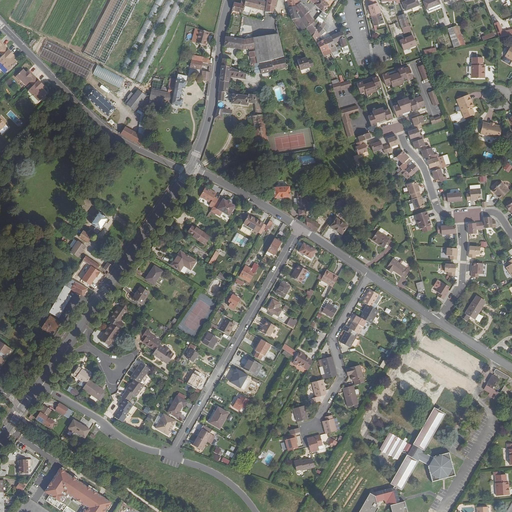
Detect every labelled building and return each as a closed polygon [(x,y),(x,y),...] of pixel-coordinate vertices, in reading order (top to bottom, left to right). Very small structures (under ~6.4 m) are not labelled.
[(137,0),(110,0),(83,54),(105,64),(137,0)] [(156,0),(120,72),(126,75),(164,0),(156,0)] [(167,0),(128,76),(135,79),(175,0),(167,0)] [(176,0),(136,80),(142,83),(184,0),(176,0)] [(186,0),(180,11),(188,15),(195,0),(186,0)] [(196,0),(189,15),(196,19),(206,0),(196,0)] [(234,2),(232,10),(243,13),(244,6),(246,1),(242,0),(241,0),(241,4),(234,2)] [(255,0),(256,0),(255,0),(245,0),(246,1),(244,6),(264,11),(265,3),(261,1),(260,0),(255,0)] [(273,13),(275,0),(267,0),(266,12),(273,13)] [(329,5),(322,0),(319,0),(315,5),(323,12),(318,17),(323,20),(324,21),(327,15),(323,12),(329,5)] [(342,0),(334,15),(338,15),(346,0),(342,0)] [(417,0),(409,0),(402,3),(406,11),(419,5),(417,0)] [(438,0),(427,0),(424,2),(426,9),(440,4),(438,0)] [(304,5),(300,3),(295,6),(297,13),(300,17),(300,18),(304,16),(308,13),(309,11),(304,5)] [(377,3),(370,5),(368,6),(371,15),(380,13),(377,3)] [(289,7),(291,16),(292,20),(293,20),(300,17),(297,13),(295,6),(289,7)] [(304,16),(300,18),(304,24),(306,28),(315,40),(321,36),(318,33),(319,33),(316,30),(315,29),(313,25),(312,24),(314,22),(308,13),(304,16)] [(371,15),(374,25),(376,25),(384,23),(380,13),(371,15)] [(409,26),(404,14),(400,15),(403,27),(404,28),(409,26)] [(304,24),(300,18),(300,17),(293,20),(300,32),(302,31),(300,27),(304,24)] [(324,21),(323,20),(315,29),(316,30),(319,26),(320,27),(323,22),(324,21)] [(494,23),(499,38),(511,34),(511,28),(502,31),(499,21),(494,23)] [(453,27),(460,46),(465,45),(457,25),(453,27)] [(319,26),(316,30),(319,33),(318,33),(321,36),(325,32),(323,29),(320,27),(319,26)] [(448,29),(455,47),(460,46),(453,27),(448,29)] [(209,32),(200,29),(196,43),(205,46),(209,32)] [(342,32),(331,37),(334,43),(340,41),(341,45),(336,48),(337,50),(342,48),(348,46),(347,45),(345,37),(342,32)] [(269,36),(253,38),(255,48),(255,51),(257,63),(273,59),(283,57),(278,34),(269,36)] [(413,35),(400,40),(404,50),(417,45),(413,35)] [(245,39),(239,38),(226,36),(224,46),(244,49),(252,48),(255,48),(253,38),(245,39)] [(334,43),(331,37),(326,40),(332,52),(337,50),(336,48),(334,43)] [(95,63),(49,39),(40,56),(86,80),(95,63)] [(326,40),(317,43),(324,56),(332,52),(326,40)] [(4,55),(0,58),(0,61),(9,71),(17,63),(14,59),(15,58),(13,56),(14,55),(9,50),(4,55)] [(310,67),(307,58),(298,61),(298,63),(299,64),(296,65),(297,69),(300,68),(300,70),(310,67)] [(482,58),(473,58),(473,66),(472,66),(471,66),(471,78),(484,78),(484,66),(482,66),(482,58)] [(222,66),(231,67),(232,60),(223,59),(222,66)] [(274,61),(277,70),(286,67),(284,59),(274,61)] [(202,63),(192,61),(191,67),(201,69),(202,65),(210,66),(209,73),(203,72),(202,80),(209,81),(210,72),(211,64),(208,64),(202,63)] [(274,61),(259,65),(261,74),(274,71),(274,70),(277,70),(274,61)] [(125,78),(98,64),(93,74),(120,88),(125,78)] [(425,64),(418,67),(424,80),(430,78),(425,64)] [(231,67),(222,66),(220,80),(229,81),(229,76),(245,79),(246,73),(231,67)] [(387,73),(382,75),(386,86),(391,84),(392,87),(403,83),(401,80),(406,78),(407,81),(412,79),(408,67),(403,69),(402,68),(397,70),(398,73),(389,76),(387,73)] [(30,82),(35,77),(30,72),(29,73),(28,71),(26,73),(23,69),(15,77),(19,81),(20,80),(26,86),(30,82)] [(150,100),(149,104),(171,108),(171,107),(172,107),(173,104),(181,106),(183,99),(180,99),(183,88),(185,88),(187,77),(184,76),(182,81),(176,79),(175,87),(173,93),(171,104),(150,100)] [(362,81),(357,83),(360,93),(366,91),(367,95),(377,91),(375,88),(381,86),(377,76),(372,78),(373,81),(363,85),(362,81)] [(34,86),(28,91),(39,101),(47,93),(43,89),(45,88),(43,87),(44,86),(39,80),(34,86)] [(232,83),(229,81),(220,80),(219,91),(225,92),(228,92),(229,87),(231,87),(232,83)] [(340,83),(332,85),(334,91),(341,89),(341,90),(352,87),(350,80),(340,84),(340,83)] [(112,97),(114,94),(107,89),(105,91),(112,97)] [(171,104),(173,93),(168,92),(152,89),(150,100),(171,104)] [(94,90),(88,97),(108,116),(115,108),(94,90)] [(131,100),(128,98),(125,102),(135,110),(146,96),(139,90),(135,95),(131,100)] [(435,90),(429,93),(434,106),(440,104),(435,90)] [(249,95),(233,94),(232,103),(248,105),(248,102),(255,103),(256,95),(249,95)] [(469,94),(457,99),(461,111),(462,111),(465,118),(475,114),(472,107),(473,106),(469,94)] [(398,104),(393,106),(397,117),(402,116),(401,112),(411,109),(412,112),(417,110),(417,109),(424,106),(420,96),(413,99),(409,101),(408,98),(397,101),(398,104)] [(357,106),(340,111),(348,137),(354,135),(350,122),(351,121),(349,115),(359,112),(357,106)] [(373,114),(368,116),(371,126),(377,124),(376,121),(385,118),(387,121),(392,119),(388,109),(383,111),(382,108),(372,112),(373,114)] [(232,111),(217,109),(215,118),(222,119),(223,117),(223,113),(231,114),(232,114),(232,111)] [(457,121),(464,119),(461,111),(450,115),(452,121),(456,119),(457,121)] [(267,140),(266,137),(266,131),(263,115),(255,116),(247,118),(251,143),(267,140)] [(412,119),(415,129),(417,129),(422,127),(421,124),(424,123),(422,116),(412,119)] [(433,117),(430,118),(430,119),(432,125),(442,121),(440,116),(434,119),(433,117)] [(502,127),(495,125),(490,123),(483,122),(480,134),(499,138),(502,127)] [(126,127),(121,134),(142,146),(145,128),(140,127),(138,134),(126,127)] [(416,137),(417,141),(422,139),(424,139),(422,135),(420,136),(417,129),(415,129),(408,132),(410,139),(416,137)] [(357,137),(359,142),(362,141),(370,138),(369,133),(357,137)] [(389,145),(386,146),(388,152),(392,151),(390,147),(399,144),(396,136),(387,139),(389,145)] [(424,151),(430,149),(429,145),(425,146),(422,139),(417,141),(413,142),(415,150),(422,147),(424,151)] [(359,142),(356,143),(357,147),(355,147),(357,155),(367,151),(365,144),(363,144),(362,141),(359,142)] [(388,152),(386,146),(382,147),(380,142),(370,145),(373,152),(383,149),(384,154),(388,152)] [(424,151),(421,151),(423,159),(431,156),(432,160),(437,158),(439,158),(437,154),(433,155),(431,148),(430,149),(424,151)] [(399,167),(402,170),(407,165),(404,162),(409,158),(402,151),(396,158),(402,164),(399,167)] [(302,165),(314,163),(313,154),(301,156),(302,165)] [(432,160),(427,162),(429,169),(435,167),(436,170),(441,169),(443,168),(442,165),(439,165),(437,158),(432,160)] [(511,166),(507,163),(503,169),(508,173),(511,168),(511,166)] [(409,168),(407,165),(402,170),(405,172),(406,171),(411,177),(418,169),(413,164),(409,168)] [(436,170),(432,172),(435,181),(439,179),(441,182),(447,180),(446,177),(443,178),(441,169),(436,170)] [(410,195),(411,194),(420,192),(420,191),(418,184),(417,184),(416,182),(407,185),(410,195)] [(502,182),(492,191),(500,199),(509,191),(502,182)] [(289,187),(274,188),(275,198),(290,197),(289,187)] [(209,206),(213,208),(218,199),(215,197),(217,194),(212,191),(212,192),(210,191),(205,188),(200,197),(211,203),(209,206)] [(470,194),(467,194),(467,201),(478,200),(478,198),(481,198),(480,189),(470,190),(470,194)] [(307,226),(304,192),(297,193),(297,198),(298,205),(299,215),(304,215),(305,224),(307,226)] [(462,201),(462,193),(444,194),(444,201),(448,201),(448,202),(462,201)] [(421,197),(413,199),(412,199),(415,210),(424,207),(423,204),(424,203),(422,196),(421,197)] [(228,201),(219,197),(218,199),(211,211),(220,217),(223,212),(229,216),(235,206),(231,204),(232,202),(228,200),(228,201)] [(427,211),(415,215),(420,229),(431,225),(427,211)] [(99,213),(92,223),(96,226),(94,229),(94,231),(97,233),(98,232),(100,229),(100,230),(108,219),(99,213)] [(253,229),(259,232),(264,224),(249,215),(249,216),(246,221),(244,224),(243,226),(252,231),(253,229)] [(491,217),(484,218),(485,228),(496,227),(495,221),(492,221),(491,217)] [(307,226),(316,232),(320,225),(311,219),(306,218),(307,226)] [(336,218),(330,226),(342,234),(348,226),(336,218)] [(479,223),(468,224),(469,234),(477,234),(476,230),(480,230),(479,223)] [(267,226),(264,224),(259,232),(262,234),(266,227),(267,226)] [(455,225),(437,227),(438,233),(441,233),(442,235),(456,233),(455,225)] [(193,227),(189,232),(194,235),(193,236),(201,242),(207,235),(196,227),(196,229),(193,227)] [(378,231),(372,240),(383,248),(389,239),(381,234),(384,231),(381,228),(378,231)] [(92,236),(83,230),(79,236),(88,242),(92,236)] [(78,256),(85,247),(78,241),(78,242),(70,237),(66,242),(73,248),(71,252),(78,256)] [(281,242),(275,238),(266,253),(270,256),(272,253),(274,254),(281,242)] [(304,243),(299,251),(312,258),(316,250),(304,243)] [(480,247),(469,246),(469,258),(475,258),(476,255),(479,255),(480,247)] [(457,249),(447,248),(446,255),(450,256),(450,259),(457,260),(457,249)] [(181,251),(172,265),(180,270),(184,265),(191,269),(196,261),(181,251)] [(220,253),(216,251),(208,265),(212,267),(220,253)] [(116,261),(120,256),(115,252),(111,258),(116,261)] [(506,261),(502,263),(508,272),(511,269),(511,258),(509,254),(504,258),(506,261)] [(99,265),(86,256),(83,260),(97,269),(99,265)] [(393,259),(386,268),(392,272),(393,270),(402,276),(402,275),(405,277),(411,269),(408,267),(407,267),(407,268),(400,263),(393,259)] [(104,268),(109,272),(113,266),(108,263),(104,268)] [(473,263),(473,266),(472,266),(471,277),(478,277),(478,274),(482,274),(483,264),(473,263)] [(457,265),(446,264),(446,272),(449,272),(449,276),(456,276),(457,265)] [(298,265),(292,277),(301,282),(308,270),(298,265)] [(155,266),(146,279),(154,285),(163,272),(155,266)] [(240,276),(250,282),(255,273),(251,271),(252,269),(246,266),(240,276)] [(321,280),(333,286),(339,277),(334,274),(333,276),(326,271),(323,276),(321,280)] [(216,277),(223,281),(226,277),(220,273),(216,277)] [(70,282),(68,281),(49,313),(58,318),(69,299),(71,296),(68,294),(71,289),(83,296),(88,289),(74,281),(74,280),(73,282),(70,281),(70,282)] [(424,289),(422,281),(416,283),(418,290),(424,289)] [(437,288),(436,291),(439,293),(437,296),(443,299),(449,290),(448,289),(449,287),(441,282),(441,283),(437,288)] [(282,283),(276,293),(288,299),(290,296),(287,294),(290,288),(288,286),(282,283)] [(140,288),(133,299),(142,304),(149,293),(140,288)] [(371,306),(378,295),(378,294),(370,290),(363,302),(367,304),(371,306)] [(419,292),(417,297),(423,301),(426,296),(419,292)] [(233,295),(229,302),(230,302),(231,303),(229,305),(229,306),(234,309),(240,299),(233,295)] [(381,297),(378,295),(371,306),(375,309),(381,297)] [(470,305),(465,314),(475,319),(478,314),(486,301),(477,295),(470,305)] [(273,300),(267,310),(271,312),(274,314),(275,314),(281,304),(273,300)] [(333,307),(327,304),(328,302),(325,300),(325,301),(319,311),(319,312),(321,313),(322,313),(322,312),(332,317),(337,309),(338,307),(335,305),(333,307)] [(375,309),(371,306),(367,304),(363,312),(364,312),(363,314),(361,318),(366,321),(371,324),(379,311),(375,309)] [(127,312),(126,311),(121,307),(120,306),(109,321),(112,323),(120,329),(124,324),(120,321),(127,312)] [(60,323),(50,316),(42,328),(52,334),(60,323)] [(361,318),(357,316),(349,328),(357,333),(359,334),(366,321),(361,318)] [(234,324),(225,319),(219,330),(228,335),(234,324)] [(290,319),(287,325),(293,329),(297,322),(290,319)] [(264,326),(261,332),(270,337),(276,327),(267,322),(264,326)] [(120,329),(112,323),(101,340),(109,346),(121,330),(120,329)] [(345,326),(343,329),(346,331),(340,342),(350,347),(356,337),(355,337),(357,333),(349,328),(345,326)] [(159,345),(161,342),(149,333),(150,332),(147,330),(142,337),(145,339),(143,342),(155,350),(159,345)] [(208,334),(203,342),(213,348),(218,339),(208,334)] [(257,352),(254,357),(260,360),(263,355),(264,356),(271,345),(262,340),(255,351),(257,352)] [(0,368),(6,360),(4,358),(6,356),(7,356),(11,349),(0,341),(0,368)] [(189,344),(187,347),(192,349),(187,357),(193,361),(198,354),(194,351),(196,347),(190,343),(189,344)] [(166,349),(159,344),(153,353),(167,364),(174,354),(170,351),(171,350),(167,347),(166,349)] [(296,350),(285,344),(282,348),(294,354),(296,350)] [(290,360),(293,357),(285,351),(282,354),(290,360)] [(303,355),(304,354),(299,351),(293,363),(297,365),(298,363),(305,367),(304,368),(308,370),(313,361),(310,360),(310,359),(306,356),(303,355)] [(338,376),(332,356),(322,360),(323,366),(325,374),(327,378),(338,376)] [(250,359),(244,369),(256,376),(262,365),(250,359)] [(131,378),(134,380),(142,385),(147,378),(144,376),(149,369),(141,363),(131,378)] [(355,385),(364,383),(360,365),(346,369),(348,376),(351,375),(353,381),(354,381),(355,385)] [(76,377),(86,384),(89,380),(92,376),(78,367),(74,374),(77,376),(76,377)] [(501,377),(503,373),(496,369),(494,372),(501,377)] [(496,400),(499,396),(500,393),(497,391),(497,392),(495,391),(495,390),(493,389),(499,380),(492,375),(488,382),(489,383),(487,385),(486,385),(484,389),(489,393),(488,395),(491,397),(494,393),(496,394),(493,398),(496,400)] [(105,391),(89,380),(86,384),(83,389),(99,400),(105,391)] [(127,390),(133,394),(136,396),(143,386),(142,385),(134,380),(127,390)] [(311,399),(312,404),(318,402),(320,401),(319,397),(326,394),(322,380),(312,383),(316,397),(311,399)] [(248,386),(245,391),(249,394),(249,395),(253,397),(259,387),(254,385),(252,389),(248,386)] [(358,404),(353,386),(343,388),(348,407),(354,405),(355,408),(358,407),(358,404)] [(77,397),(80,393),(73,389),(70,393),(77,397)] [(133,394),(127,390),(124,394),(130,398),(133,394)] [(177,396),(168,412),(178,418),(181,413),(179,412),(183,406),(185,407),(187,402),(177,396)] [(238,399),(234,407),(240,410),(242,407),(245,408),(249,401),(241,397),(239,400),(238,399)] [(128,401),(125,399),(119,407),(121,408),(115,417),(123,422),(127,417),(126,416),(128,412),(133,405),(128,401)] [(57,409),(70,417),(73,411),(60,403),(57,409)] [(308,419),(304,406),(293,409),(296,422),(308,419)] [(51,411),(44,407),(36,419),(50,428),(54,422),(46,417),(48,414),(52,417),(54,413),(50,411),(51,411)] [(216,412),(210,422),(220,428),(228,414),(219,408),(217,413),(216,412)] [(380,449),(391,456),(397,460),(402,452),(407,455),(391,484),(394,486),(393,488),(392,488),(371,493),(370,493),(358,511),(376,511),(379,508),(377,502),(385,500),(390,503),(390,505),(392,511),(407,511),(404,501),(399,503),(399,500),(396,490),(397,487),(401,490),(418,461),(419,460),(428,465),(427,466),(431,482),(456,476),(450,452),(434,455),(433,457),(423,452),(424,450),(445,414),(441,411),(442,409),(440,408),(438,410),(434,408),(413,444),(414,444),(409,452),(404,449),(407,443),(404,441),(402,440),(389,433),(384,442),(380,449)] [(168,435),(177,421),(164,413),(161,418),(158,424),(155,428),(168,435)] [(326,420),(322,421),(326,434),(329,433),(337,431),(333,419),(332,415),(325,417),(326,420)] [(92,424),(83,419),(80,422),(90,428),(92,424)] [(86,438),(91,430),(74,420),(69,428),(69,430),(72,432),(74,431),(86,438)] [(215,436),(211,434),(210,433),(212,430),(204,425),(202,429),(203,429),(201,432),(198,437),(207,442),(211,444),(215,436)] [(296,441),(294,434),(288,435),(288,438),(285,439),(288,450),(297,448),(296,443),(295,441),(296,441)] [(322,445),(320,435),(307,439),(309,447),(310,452),(319,450),(318,446),(322,445)] [(195,442),(195,441),(192,445),(202,450),(207,442),(198,437),(197,440),(195,442)] [(212,460),(218,463),(220,457),(216,454),(212,460)] [(19,464),(20,473),(28,473),(28,468),(31,467),(31,459),(27,459),(20,460),(19,460),(19,463),(20,463),(20,464),(19,464)] [(315,467),(312,459),(301,462),(300,460),(294,462),(296,470),(303,469),(303,470),(315,467)] [(46,492),(76,511),(105,511),(112,502),(61,469),(46,492)] [(506,474),(495,475),(496,483),(497,496),(509,495),(508,482),(507,482),(506,474)] [(21,490),(25,485),(19,481),(15,486),(21,490)]
